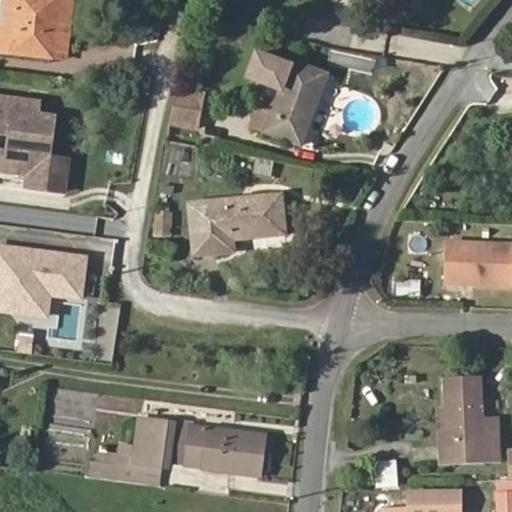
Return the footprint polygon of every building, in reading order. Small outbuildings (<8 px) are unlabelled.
[(0,0),(0,50),(51,56),(57,0),(0,0)] [(65,58),(71,0),(57,0),(51,56),(65,58)] [(301,145),(326,78),(256,52),(247,77),(271,86),(276,80),(283,83),(280,90),(276,102),(265,132),(301,145)] [(280,90),(283,83),(276,80),(271,86),(280,90)] [(197,129),(203,93),(176,88),(169,124),(197,129)] [(68,159),(49,157),(55,117),(38,115),(39,103),(0,97),(0,132),(11,134),(8,152),(2,152),(0,168),(0,170),(27,174),(26,186),(64,191),(68,159)] [(265,132),(276,102),(262,97),(250,126),(265,132)] [(271,177),(274,161),(255,158),(253,173),(271,177)] [(171,195),(173,186),(160,184),(159,193),(171,195)] [(285,233),(281,195),(189,204),(194,255),(234,251),(233,239),(285,233)] [(169,235),(170,214),(168,214),(160,214),(157,214),(156,234),(169,235)] [(511,285),(511,244),(448,242),(446,284),(511,285)] [(420,296),(420,280),(397,280),(397,295),(420,296)] [(484,417),(482,376),(443,378),(444,409),(445,419),(450,419),(452,465),(501,462),(499,430),(484,431),(484,417)] [(130,418),(133,402),(96,394),(93,411),(130,418)] [(452,465),(450,419),(445,419),(444,409),(437,409),(440,465),(452,465)] [(499,430),(499,416),(484,417),(484,431),(499,430)] [(168,464),(174,423),(139,418),(135,447),(133,463),(160,466),(168,467),(168,464)] [(202,469),(207,427),(191,426),(191,424),(174,422),(174,423),(168,464),(202,469)] [(261,477),(266,435),(207,427),(202,469),(261,477)] [(158,484),(160,466),(133,463),(135,447),(120,445),(118,455),(99,453),(98,464),(91,463),(90,476),(158,484)] [(507,479),(511,478),(511,448),(501,450),(507,479)] [(393,459),(370,463),(374,490),(397,486),(393,459)] [(459,511),(460,492),(409,492),(408,511),(459,511)] [(511,511),(511,492),(495,492),(494,511),(511,511)]
